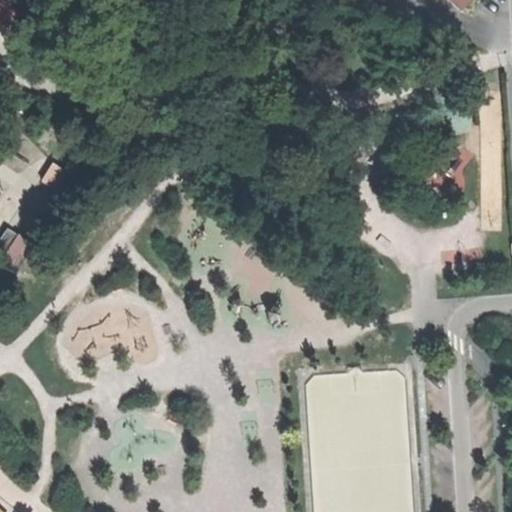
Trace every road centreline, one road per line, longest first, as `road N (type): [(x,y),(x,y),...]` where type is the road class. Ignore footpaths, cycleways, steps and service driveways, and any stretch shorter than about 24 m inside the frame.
road 1 (track): [(413,256),(292,145),(182,67)]
road 2 (track): [(182,67),(129,91),(61,98),(0,77)]
